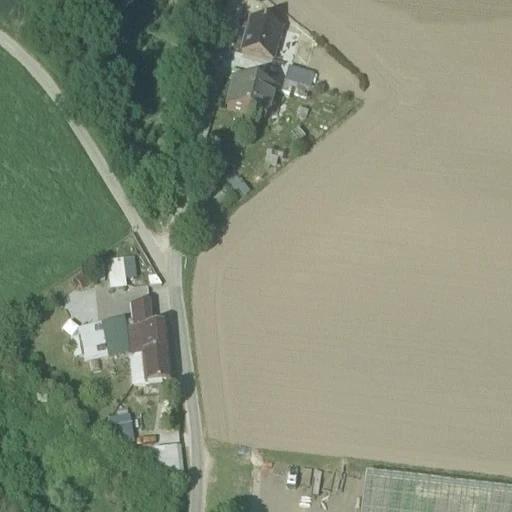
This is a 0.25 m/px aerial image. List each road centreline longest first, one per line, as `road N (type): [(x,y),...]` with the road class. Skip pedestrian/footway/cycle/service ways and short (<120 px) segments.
road 1 (unclassified): [(0,40),(44,73),(173,283)]
road 2 (unclassified): [(173,283),(191,152),(236,0)]
road 3 (unclassified): [(194,511),(200,454),(173,283)]
